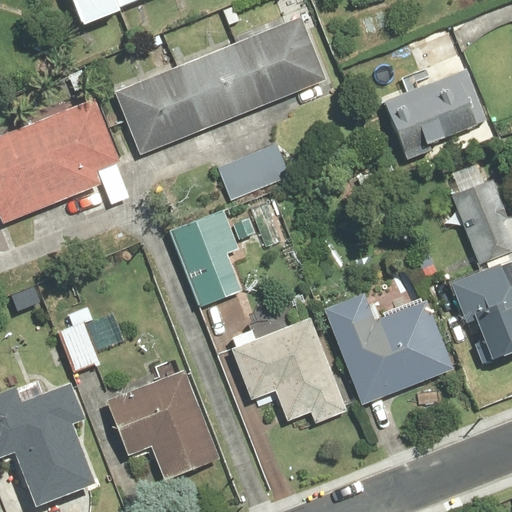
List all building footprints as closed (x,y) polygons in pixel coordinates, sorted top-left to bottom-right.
[(73,0),(84,28),(122,14),(120,8),(143,0),(73,0)] [(115,93),(140,155),(325,82),(301,19),(115,93)] [(461,27),(412,48),(423,73),(472,52),(461,27)] [(467,70),(384,102),(408,161),(490,129),(467,70)] [(96,100),(0,137),(0,215),(4,224),(103,186),(97,172),(121,163),(96,100)] [(279,144),(218,168),(232,202),(292,177),(279,144)] [(480,273),(447,285),(479,368),(511,355),(511,286),(504,264),(511,261),(511,216),(508,218),(492,178),(450,194),(480,273)] [(245,253),(241,242),(261,235),(254,218),(234,225),(228,209),(171,230),(200,308),(241,293),(228,259),(245,253)] [(366,294),(325,310),(363,408),(457,372),(429,300),(376,320),(366,294)] [(74,326),(63,330),(80,376),(105,367),(99,351),(131,340),(122,313),(95,322),(90,307),(70,314),(74,326)] [(312,319),(232,349),(252,400),(277,390),(289,423),(313,414),(318,427),(349,416),(312,319)] [(186,370),(107,400),(129,456),(152,447),(165,482),(221,461),(186,370)] [(0,458),(15,453),(37,509),(98,484),(74,425),(88,419),(73,383),(24,402),(18,387),(0,393),(0,458)]
